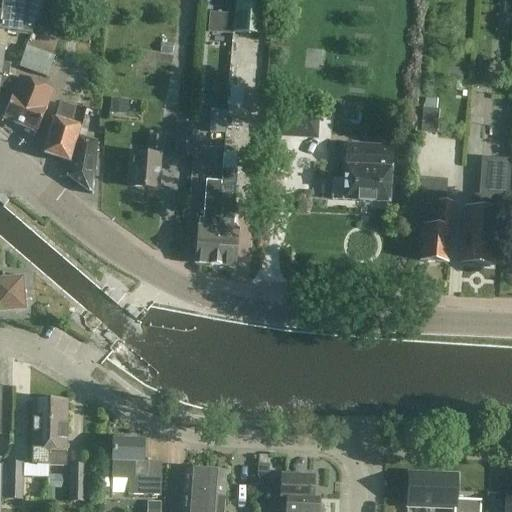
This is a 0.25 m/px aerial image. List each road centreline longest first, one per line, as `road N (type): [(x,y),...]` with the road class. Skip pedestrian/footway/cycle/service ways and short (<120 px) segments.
road 1 (tertiary): [(511,325),(271,314),(216,301),(140,266),(9,160)]
road 2 (residential): [(0,340),(52,360),(161,427),(222,440),(335,445),(355,468),(357,511)]
